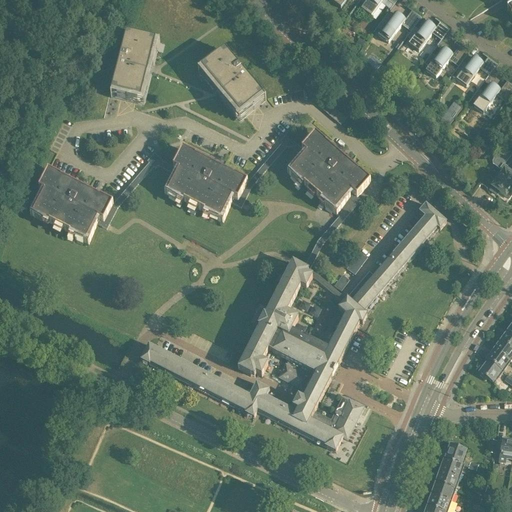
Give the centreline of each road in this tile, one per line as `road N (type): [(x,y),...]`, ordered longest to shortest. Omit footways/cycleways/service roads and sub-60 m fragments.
road 1 (residential): [(363,511),(0,331)]
road 2 (residential): [(510,248),(256,0)]
road 3 (tertiary): [(510,248),(465,313),(418,410)]
road 4 (tertiary): [(428,412),(459,347),(511,270)]
